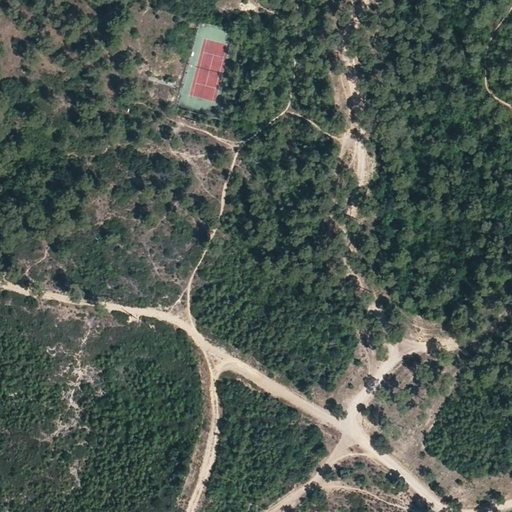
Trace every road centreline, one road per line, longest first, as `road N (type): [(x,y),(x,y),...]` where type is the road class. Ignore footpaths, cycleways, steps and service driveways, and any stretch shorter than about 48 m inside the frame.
road 1 (track): [(347,433),(372,381),(394,358),(375,309),(350,276),(365,155),(348,34),(366,0)]
road 2 (track): [(347,433),(169,317),(0,283)]
road 3 (track): [(205,346),(213,420),(188,511)]
road 4 (track): [(464,511),(426,496),(347,433)]
road 5 (track): [(394,358),(470,336),(511,309)]
